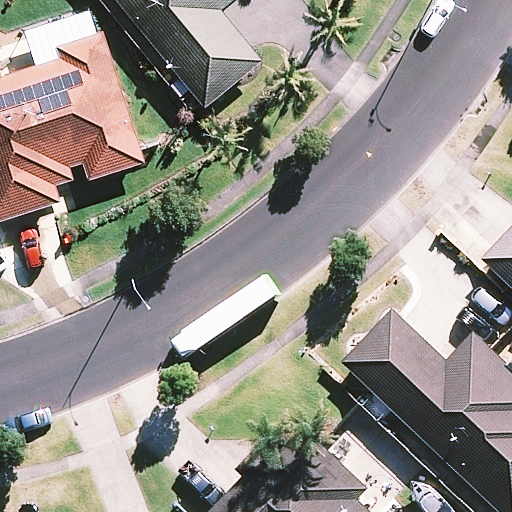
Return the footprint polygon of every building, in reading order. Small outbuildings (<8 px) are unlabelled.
[(108,0),(200,112),(258,65),(217,14),(233,0),(108,0)] [(0,222),(56,205),(51,188),(69,183),(65,171),(80,166),(86,183),(141,165),(137,153),(100,37),(54,51),(58,62),(0,80),(0,222)] [(511,233),(482,264),(511,293),(511,233)] [(393,314),(342,367),(494,511),(511,511),(511,374),(473,337),(446,365),(393,314)] [(365,511),(356,504),(367,492),(308,437),(281,465),(269,453),(212,511),(365,511)]
